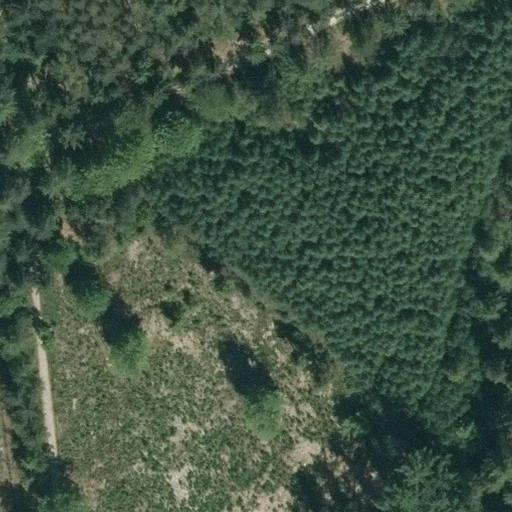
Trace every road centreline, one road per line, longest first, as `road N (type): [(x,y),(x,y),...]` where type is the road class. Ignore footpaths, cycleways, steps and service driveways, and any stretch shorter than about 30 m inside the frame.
road 1 (track): [(7,0),(32,158),(57,511)]
road 2 (track): [(32,158),(385,0)]
